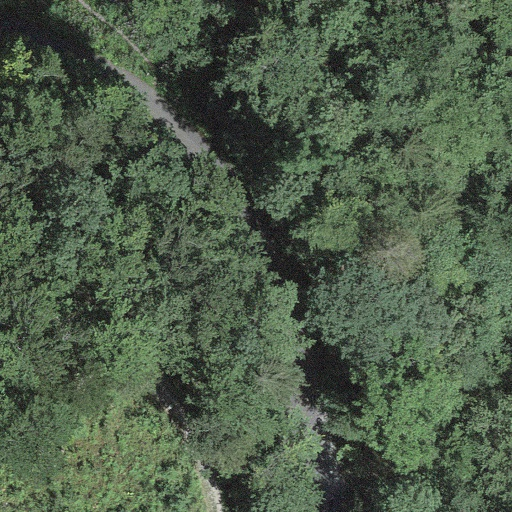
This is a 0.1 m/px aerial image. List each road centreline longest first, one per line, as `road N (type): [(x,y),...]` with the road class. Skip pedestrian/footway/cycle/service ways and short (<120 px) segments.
road 1 (unclassified): [(316,511),(314,433),(290,293),(269,234),(237,181),(185,128),(121,85),(0,25)]
road 2 (track): [(222,511),(213,470),(170,400),(120,345),(77,319),(0,313)]
